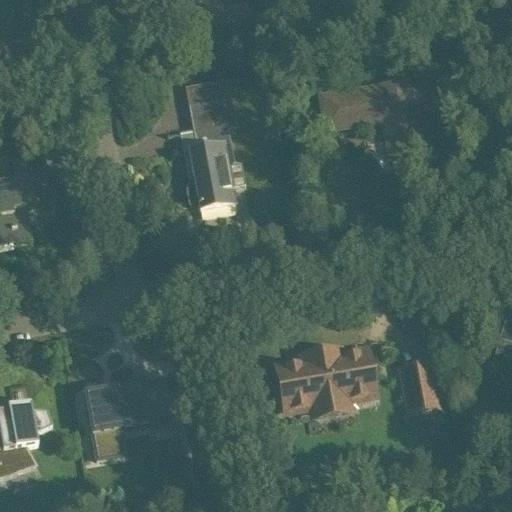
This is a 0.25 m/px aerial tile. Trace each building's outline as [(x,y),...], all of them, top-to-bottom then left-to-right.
[(437,80),(318,100),(325,140),(382,130),(389,167),(428,160),(421,122),(443,118),(437,80)] [(226,85),(184,93),(196,151),(187,153),(193,188),(188,189),(186,194),(189,209),(193,212),(198,211),(198,216),(235,209),(228,170),(233,169),(229,148),(230,148),(225,122),(232,121),(226,85)] [(4,178),(0,179),(0,250),(30,245),(24,213),(34,211),(28,181),(26,182),(6,185),(4,178)] [(365,389),(360,359),(276,375),(279,395),(286,393),(289,413),(315,409),(317,420),(342,415),(340,404),(360,401),(365,404),(371,403),(375,398),(374,392),(369,388),(365,389)] [(435,410),(428,369),(401,374),(408,414),(435,410)] [(148,429),(146,415),(145,414),(141,388),(84,398),(96,464),(121,460),(116,434),(148,429)] [(0,416),(0,485),(38,471),(26,452),(38,450),(36,438),(52,431),(47,417),(32,415),(31,409),(8,413),(8,415),(0,416)]
